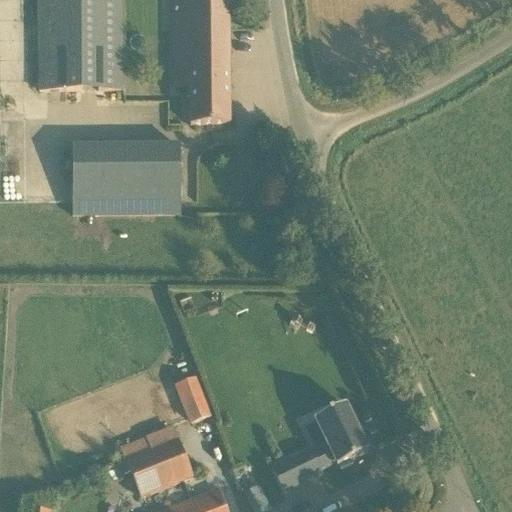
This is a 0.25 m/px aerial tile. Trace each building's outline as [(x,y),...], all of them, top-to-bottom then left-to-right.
[(121,0),(38,0),(39,92),(121,92),(121,0)] [(227,0),(173,0),(174,87),(190,87),(190,127),(229,127),(227,0)] [(70,219),(178,218),(178,150),(70,151),(70,205),(70,219)] [(188,426),(209,418),(193,379),(173,387),(188,426)] [(311,451),(272,470),(284,495),(323,475),(321,471),(335,464),(337,468),(339,467),(341,470),(353,464),(352,461),(369,453),(346,406),(314,422),(327,448),(313,455),(311,451)] [(153,450),(168,488),(192,479),(177,441),(174,442),(153,450)] [(168,488),(153,450),(125,461),(123,462),(139,500),(146,497),(168,488)] [(226,511),(219,490),(187,502),(190,511),(226,511)] [(190,511),(187,502),(161,511),(190,511)]
